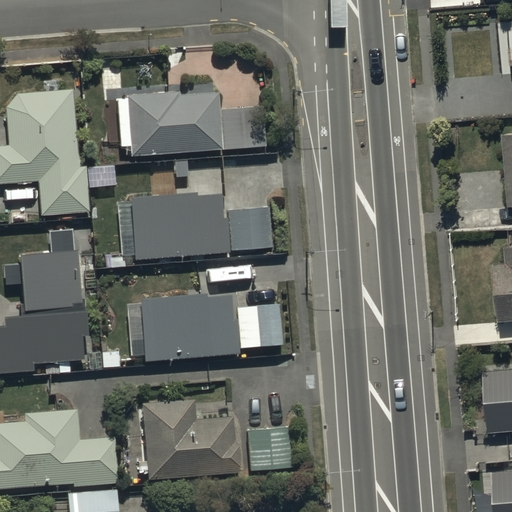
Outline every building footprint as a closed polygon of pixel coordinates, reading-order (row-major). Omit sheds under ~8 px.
[(132,145),(133,157),(267,146),(264,103),(220,106),(219,92),(216,92),(215,82),(175,86),(176,92),(117,97),(121,146),(132,145)] [(72,89),(15,94),(8,107),(11,145),(0,146),(0,183),(36,181),(39,214),(90,209),(87,165),(79,166),(72,89)] [(511,135),(503,136),(509,205),(511,204),(511,135)] [(131,197),(136,260),(273,247),(270,206),(223,210),(221,192),(197,194),(197,191),(131,197)] [(493,261),(499,319),(511,318),(511,243),(506,244),(508,260),(493,261)] [(0,371),(33,370),(33,364),(44,363),(44,373),(59,372),(59,362),(83,361),(82,335),(89,335),(87,297),(81,297),(79,250),(20,253),(22,311),(6,312),(7,324),(0,324),(0,371)] [(144,341),(145,361),(240,354),(239,346),(281,343),(278,304),(232,307),(231,294),(127,302),(130,342),(144,341)] [(511,369),(484,372),(488,431),(511,429),(511,369)] [(143,404),(149,481),(241,474),(239,443),(235,443),(233,415),(195,418),(193,400),(143,404)] [(0,488),(73,482),(73,485),(118,481),(114,435),(79,439),(76,407),(24,412),(25,422),(0,423),(0,488)] [(289,425),(248,429),(252,470),(293,466),(289,425)] [(511,511),(511,469),(495,471),(497,511),(511,511)] [(68,490),(68,511),(118,511),(117,488),(68,490)]
